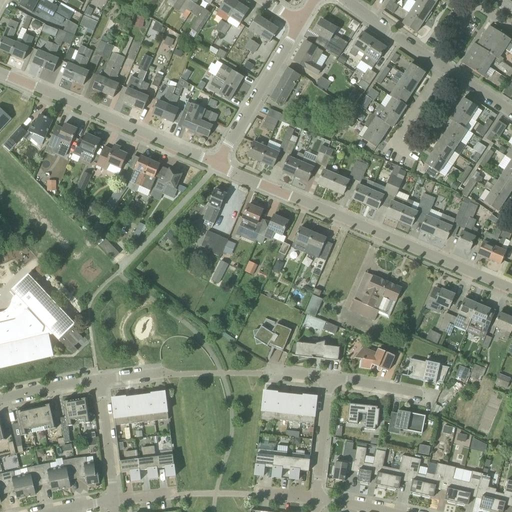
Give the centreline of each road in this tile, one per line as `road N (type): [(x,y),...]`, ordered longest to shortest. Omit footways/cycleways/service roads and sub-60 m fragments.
road 1 (tertiary): [(511,289),(217,164)]
road 2 (tertiary): [(217,164),(0,72)]
road 3 (residential): [(217,164),(300,22)]
road 4 (residential): [(315,499),(328,378)]
road 5 (residential): [(113,500),(98,380)]
